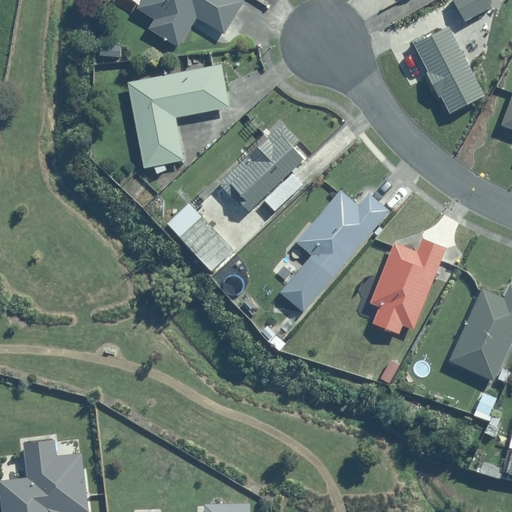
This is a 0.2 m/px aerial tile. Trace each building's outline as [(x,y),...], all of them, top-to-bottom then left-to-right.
[(247,5),(238,0),(146,0),(139,12),(157,23),(153,30),(181,48),(199,20),(227,37),(247,5)] [(467,23),(493,9),(487,0),(455,0),(467,23)] [(486,99),(450,29),(442,33),(440,29),(414,43),(452,117),(486,99)] [(224,65),(129,84),(146,169),(186,161),(178,119),(233,108),(224,65)] [(300,144),(281,126),(221,185),(251,215),(264,201),(275,212),(301,186),(292,177),(307,163),(294,150),(300,144)] [(307,313),(391,210),(371,194),(359,209),(342,195),(300,246),(313,256),(283,294),(307,313)] [(235,251),(191,203),(169,223),(213,271),(235,251)] [(416,333),(447,250),(424,241),(419,254),(396,246),(383,281),(379,279),(370,303),(380,306),(373,326),(402,337),(405,328),(416,333)] [(496,384),(511,346),(511,287),(510,287),(504,301),(484,292),(469,327),(465,325),(448,363),(496,384)] [(499,399),(480,391),(470,414),(490,422),(499,399)] [(56,442),(27,444),(29,481),(4,482),(5,511),(88,511),(86,457),(56,459),(56,442)]
